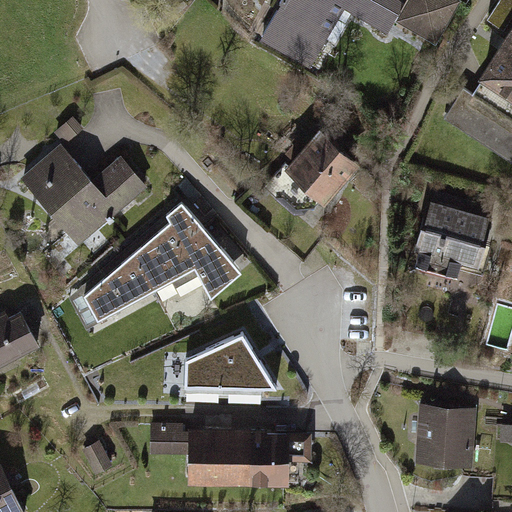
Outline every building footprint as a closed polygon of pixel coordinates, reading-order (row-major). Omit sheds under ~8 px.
[(440,40),(460,0),(282,0),(263,37),(315,66),(344,11),(390,35),(399,18),(440,40)] [(511,4),(511,0),(500,0),(488,17),(499,24),(511,4)] [(511,18),(476,72),(483,78),(473,95),(459,94),(444,115),(511,159),(511,18)] [(320,126),(283,164),(320,200),(357,162),(320,126)] [(62,136),(20,178),(77,236),(143,171),(115,142),(91,166),(62,136)] [(493,215),(428,196),(413,247),(420,250),(415,266),(455,277),(459,263),(477,269),(493,215)] [(167,222),(160,227),(193,280),(207,303),(245,270),(179,197),(158,213),(167,222)] [(127,247),(158,303),(193,280),(160,227),(127,247)] [(127,247),(80,287),(106,333),(158,303),(127,247)] [(0,313),(0,361),(38,341),(19,304),(0,313)] [(241,328),(180,358),(177,393),(284,396),(241,328)] [(476,409),(418,404),(412,460),(470,465),(476,409)] [(182,478),(285,477),(284,421),(182,422),(182,478)] [(0,511),(28,511),(0,456),(0,511)]
